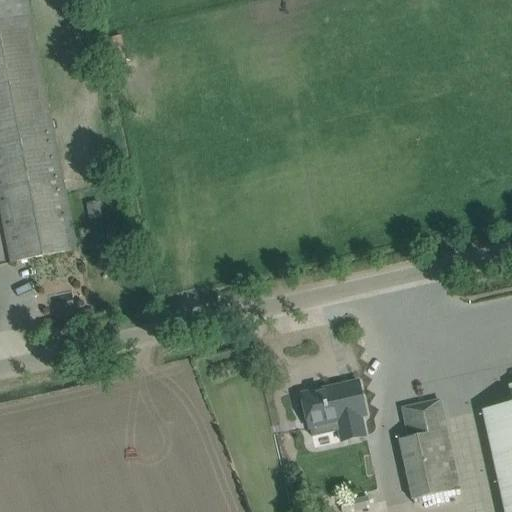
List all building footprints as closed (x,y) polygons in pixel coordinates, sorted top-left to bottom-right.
[(76,250),(71,223),(26,0),(0,0),(0,206),(6,236),(11,263),(76,250)] [(98,202),(87,204),(90,220),(102,218),(98,202)] [(511,404),(483,411),(505,511),(511,511),(511,385),(510,386),(511,396),(511,404)] [(306,412),(310,428),(338,422),(343,442),(365,437),(360,416),(356,397),(344,399),(341,387),(302,395),(304,403),(302,404),(304,412),(306,412)] [(399,441),(404,461),(412,501),(459,491),(440,401),(412,407),(405,418),(410,439),(399,441)] [(340,503),(341,511),(356,511),(370,509),(367,497),(340,503)]
